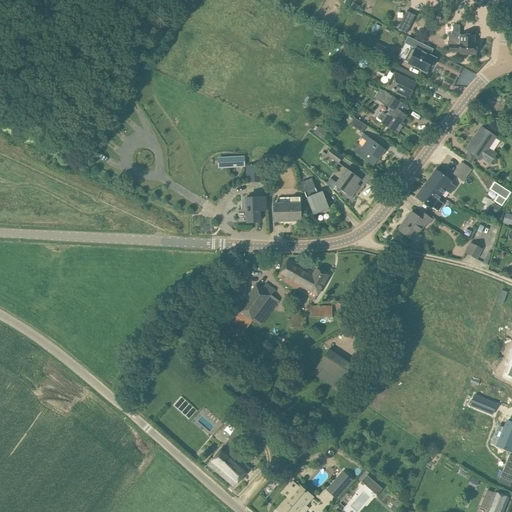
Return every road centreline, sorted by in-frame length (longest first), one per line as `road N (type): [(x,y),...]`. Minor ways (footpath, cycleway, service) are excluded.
road 1 (tertiary): [(349,240),(322,246),(0,231)]
road 2 (unclassified): [(240,511),(34,336),(0,316)]
road 3 (tertiary): [(349,240),(369,230),(503,65)]
road 4 (track): [(369,230),(511,285)]
